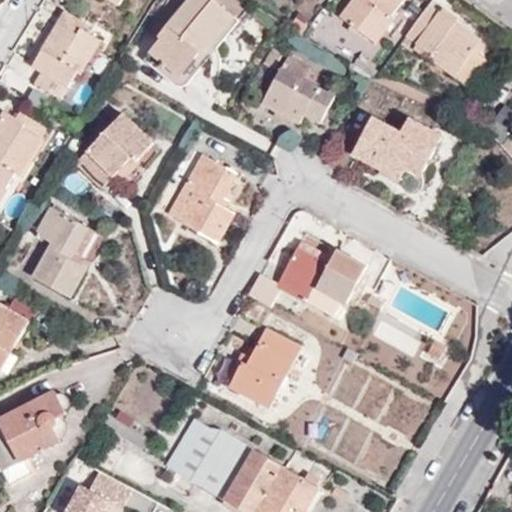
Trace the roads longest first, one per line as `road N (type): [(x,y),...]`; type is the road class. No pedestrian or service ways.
road 1 (residential): [(511,294),(297,186),(201,349),(163,328)]
road 2 (primary): [(430,511),(511,371)]
